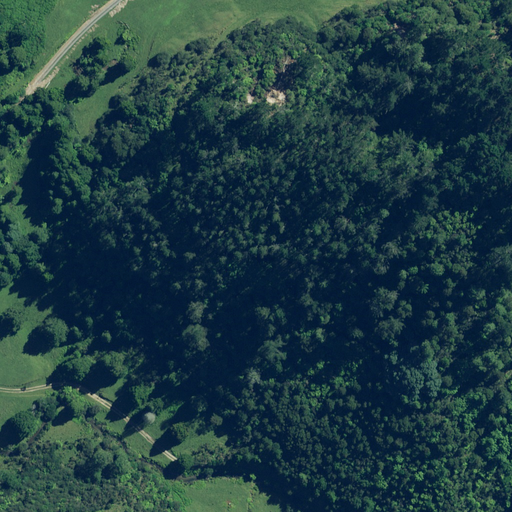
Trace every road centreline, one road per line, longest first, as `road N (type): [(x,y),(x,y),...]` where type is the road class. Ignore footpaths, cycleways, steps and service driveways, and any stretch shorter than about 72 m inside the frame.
road 1 (track): [(0,382),(108,396),(167,452),(298,464),(354,511)]
road 2 (track): [(139,0),(43,74),(0,126)]
